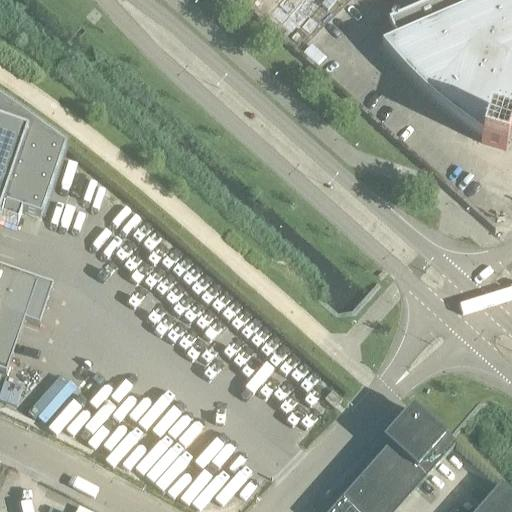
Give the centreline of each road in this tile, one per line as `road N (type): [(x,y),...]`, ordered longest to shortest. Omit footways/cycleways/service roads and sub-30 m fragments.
road 1 (secondary): [(108,0),(444,312)]
road 2 (secondary): [(470,289),(140,0)]
road 3 (unclassified): [(388,395),(270,511)]
road 4 (unclassified): [(142,511),(0,441)]
